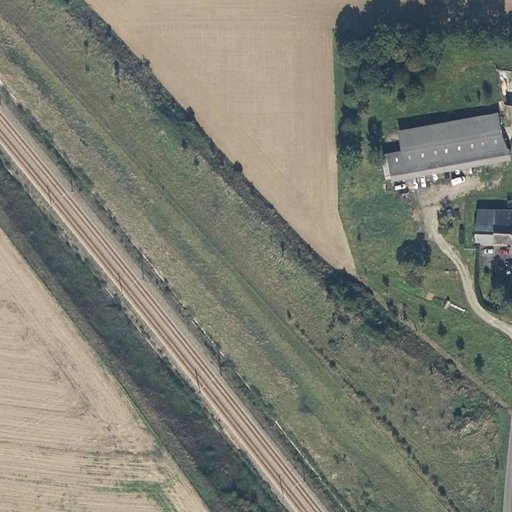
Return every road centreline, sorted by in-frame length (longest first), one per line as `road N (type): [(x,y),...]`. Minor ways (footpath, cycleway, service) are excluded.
road 1 (track): [(0,39),(411,511)]
road 2 (track): [(218,511),(0,214)]
road 3 (track): [(511,334),(473,303),(465,202)]
